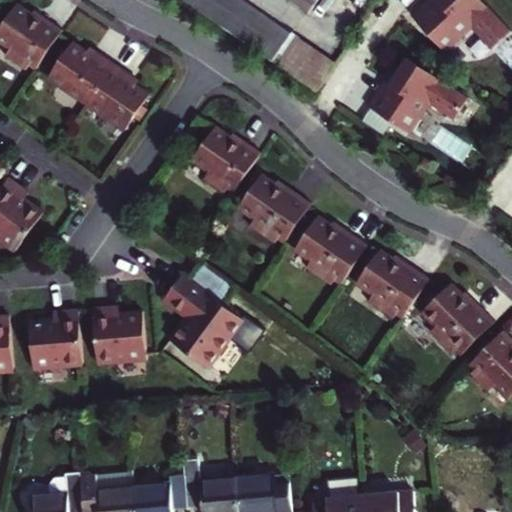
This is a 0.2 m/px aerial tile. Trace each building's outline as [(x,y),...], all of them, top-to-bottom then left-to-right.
[(182,0),(317,92),(338,61),(246,0),(182,0)] [(301,0),(321,13),(328,0),(301,0)] [(428,0),(412,16),(444,50),(471,26),(492,49),(511,31),(482,0),(428,0)] [(32,66),(39,71),(67,31),(49,18),(47,21),(37,14),(21,3),(0,33),(0,42),(11,51),(6,58),(27,73),(30,68),(32,66)] [(39,11),(37,14),(47,21),(49,18),(39,11)] [(91,104),(119,63),(95,46),(92,51),(78,41),(53,78),(91,104)] [(385,81),(368,106),(407,133),(427,103),(453,121),(468,99),(408,58),(398,73),(390,85),(385,81)] [(91,104),(129,131),(154,95),(140,85),(143,80),(119,63),(91,104)] [(393,70),(385,81),(390,85),(398,73),(393,70)] [(229,194),(231,190),(233,187),(240,191),(266,154),(248,142),(246,145),(235,138),(221,128),(197,162),(213,173),(208,180),(229,194)] [(238,134),(235,138),(246,145),(248,142),(238,134)] [(280,244),(282,241),(284,238),(290,241),(315,204),(291,188),(289,191),(279,185),(266,176),(243,209),(259,220),(255,227),(280,244)] [(281,181),(279,185),(289,191),(291,188),(281,181)] [(14,184),(0,202),(0,241),(20,257),(49,219),(30,204),(34,199),(14,184)] [(336,286),(338,283),(340,279),(346,283),(372,246),(347,230),(344,233),(335,227),(321,218),(299,251),(316,262),(311,269),(336,286)] [(337,223),(335,227),(344,233),(347,230),(337,223)] [(396,321),(399,317),(401,314),(407,318),(433,280),(408,263),(406,267),(396,260),(383,251),(360,286),(376,296),(371,304),(396,321)] [(406,267),(408,263),(398,256),(396,260),(406,267)] [(234,284),(208,265),(193,285),(219,304),(234,284)] [(232,344),(234,346),(249,327),(219,304),(193,285),(187,281),(183,286),(170,303),(180,310),(179,311),(195,323),(190,329),(187,328),(173,347),(210,374),(232,344)] [(462,346),(467,351),(499,320),(478,298),(475,302),(467,293),(456,282),(427,311),(440,325),(434,330),(456,352),(459,349),(462,346)] [(470,290),(467,293),(475,302),(478,298),(470,290)] [(180,310),(170,303),(166,310),(187,325),(171,346),(173,347),(187,328),(190,329),(195,323),(179,311),(180,310)] [(151,367),(146,310),(122,312),(123,319),(98,321),(102,371),(151,367)] [(37,376),(86,372),(82,316),(57,318),(58,324),(33,326),(37,376)] [(0,378),(17,377),(12,321),(0,322),(0,378)] [(481,366),(479,369),(475,372),(492,389),(498,384),(511,397),(511,396),(511,333),(508,329),(476,361),(481,366)] [(232,344),(210,374),(212,376),(234,346),(232,344)] [(464,354),(467,351),(462,346),(459,349),(464,354)] [(88,511),(86,485),(85,473),(70,474),(71,486),(53,488),(54,498),(35,500),(35,511),(88,511)] [(284,511),(284,507),(296,506),(293,473),(242,478),(245,511),(284,511)] [(206,511),(245,511),(242,478),(204,482),(203,474),(188,476),(191,509),(206,507),(206,511)] [(177,511),(177,510),(191,509),(188,476),(174,477),(175,485),(138,489),(140,511),(177,511)] [(140,511),(138,489),(137,477),(101,481),(101,484),(86,485),(88,511),(140,511)] [(367,490),(369,511),(421,511),(419,485),(367,490)] [(369,511),(367,490),(317,495),(318,511),(369,511)]
